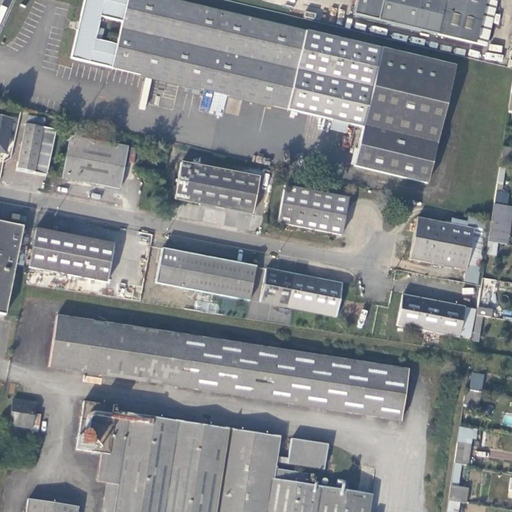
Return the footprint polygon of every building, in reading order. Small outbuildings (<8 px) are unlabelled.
[(437,146),(455,65),(163,0),(79,0),(66,60),(140,76),(331,119),(347,122),(362,126),(355,163),(430,179),(437,146)] [(355,0),(351,19),(485,48),(495,6),(485,2),(485,0),(445,0),(443,0),(355,0)] [(489,43),(488,50),(502,52),(503,45),(489,43)] [(486,51),(485,58),(502,62),(503,55),(486,51)] [(347,136),(347,122),(331,119),(332,133),(347,136)] [(23,131),(41,134),(43,125),(26,122),(23,131)] [(9,127),(0,125),(0,160),(2,161),(9,127)] [(41,134),(23,131),(16,176),(45,182),(54,137),(41,134)] [(127,153),(70,142),(62,183),(119,195),(127,153)] [(511,149),(502,148),(500,163),(511,164),(511,149)] [(502,186),(504,170),(499,168),(496,185),(502,186)] [(260,183),(183,170),(176,206),(254,219),(260,183)] [(350,202),(285,191),(279,228),(343,239),(350,202)] [(503,228),(502,235),(508,237),(511,209),(511,208),(493,205),(492,213),(502,215),(500,228),(503,228)] [(502,215),(492,213),(488,241),(497,243),(506,245),(508,237),(502,235),(503,228),(500,228),(502,215)] [(467,220),(465,229),(465,233),(452,231),(418,224),(410,265),(465,276),(465,284),(475,286),(486,224),(467,220)] [(0,322),(6,324),(20,248),(24,248),(26,240),(22,239),(22,235),(0,230),(0,322)] [(117,251),(34,237),(27,275),(111,288),(117,251)] [(488,241),(485,254),(494,256),(497,243),(488,241)] [(117,251),(111,288),(125,291),(132,254),(117,251)] [(157,291),(252,309),(257,275),(163,258),(157,291)] [(344,291),(265,276),(260,309),(338,324),(344,291)] [(400,331),(463,343),(467,315),(468,313),(405,301),(400,331)] [(484,310),(477,309),(476,316),(482,317),(483,317),(484,310)] [(467,315),(463,343),(469,344),(474,316),(467,315)] [(476,316),(473,334),(479,335),(482,317),(476,316)] [(408,378),(55,324),(47,375),(400,428),(408,378)] [(468,389),(481,391),(485,374),(471,372),(468,389)] [(481,393),(464,390),(462,405),(470,407),(470,408),(478,409),(481,393)] [(116,415),(84,410),(75,463),(100,467),(96,495),(116,500),(114,511),(370,511),(372,502),(347,499),(348,489),(337,488),(336,498),(306,493),(308,483),(274,478),(275,471),(324,478),(327,453),(291,447),(288,467),(275,465),(278,445),(115,420),(116,415)] [(38,417),(14,412),(10,435),(33,440),(33,442),(39,443),(42,426),(36,425),(38,417)] [(472,429),(459,427),(457,443),(469,445),(472,429)] [(457,443),(453,464),(461,466),(466,466),(469,445),(457,443)] [(448,501),(466,505),(468,489),(458,487),(461,466),(453,464),(448,501)]
